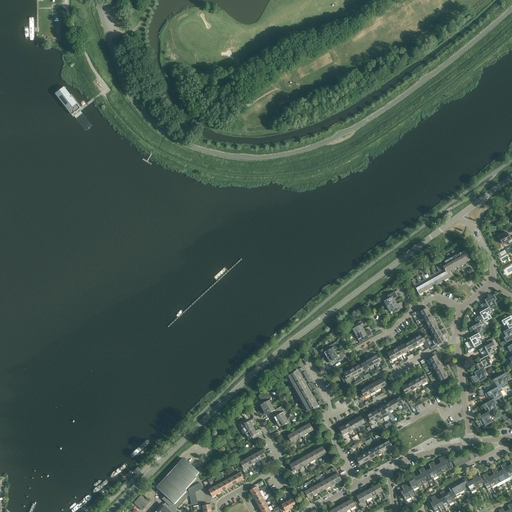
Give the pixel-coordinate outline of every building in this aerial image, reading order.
[(508,236),(506,232),(502,234),(501,233),(497,235),(498,237),(497,237),(500,241),(502,244),(507,241),(509,245),(511,242),(511,238),(511,239),(509,236),(508,236)] [(470,260),(465,253),(464,250),(461,252),(458,248),(457,249),(459,253),(464,263),(470,260)] [(464,263),(459,253),(456,255),(454,251),(452,252),(454,256),(459,266),(464,263)] [(459,266),(454,256),(451,258),(449,253),(447,255),(449,259),(454,268),(459,266)] [(454,268),(449,259),(446,261),(444,256),(442,257),(446,265),(449,271),(450,271),(454,268)] [(444,281),(449,278),(452,276),(450,271),(449,271),(446,265),(443,266),(444,268),(441,270),(438,266),(436,267),(439,271),(444,281)] [(444,281),(439,271),(436,273),(433,269),(431,270),(434,274),(439,284),(444,281)] [(439,284),(434,274),(431,276),(428,271),(426,272),(429,277),(434,286),(439,284)] [(434,286),(429,277),(426,278),(423,274),(421,275),(424,279),(429,289),(434,286)] [(429,289),(424,279),(421,281),(418,277),(416,278),(419,282),(424,292),(429,289)] [(424,292),(419,282),(416,284),(413,280),(411,281),(419,295),(424,292)] [(386,306),(395,302),(393,299),(398,296),(395,291),(391,294),(385,297),(385,296),(384,297),(383,298),(383,299),(383,300),(384,301),(386,306)] [(489,307),(490,309),(497,305),(494,302),(495,301),(496,299),(494,295),(484,300),(486,303),(484,304),(483,303),(480,305),(483,310),(489,307)] [(386,306),(389,311),(392,310),(394,312),(404,307),(401,302),(396,304),(395,302),(386,306)] [(426,308),(425,306),(417,311),(418,313),(420,312),(423,317),(430,313),(426,308)] [(491,312),(490,309),(489,307),(483,310),(479,313),(481,316),(479,317),(478,316),(475,318),(478,323),(483,320),(485,322),(491,318),(489,314),(490,314),(489,313),(491,312)] [(426,323),(433,319),(430,313),(423,317),(426,323)] [(511,314),(510,316),(501,321),(504,326),(506,325),(508,329),(509,329),(510,328),(511,327),(511,314)] [(429,328),(436,324),(433,319),(426,323),(429,328)] [(486,325),(485,322),(483,320),(478,323),(469,328),(470,332),(473,330),(476,334),(478,333),(479,335),(486,331),(484,327),(485,327),(484,326),(486,325)] [(355,334),(363,330),(362,327),(364,326),(361,321),(354,325),(355,327),(352,329),(355,334)] [(432,334),(439,330),(436,324),(429,328),(432,334)] [(508,329),(503,332),(505,336),(505,337),(503,338),(506,343),(511,339),(511,329),(511,330),(510,328),(509,329),(508,329)] [(369,330),(367,331),(365,332),(363,330),(355,334),(360,343),(372,335),(369,330)] [(435,339),(442,335),(439,330),(432,334),(435,339)] [(481,338),(479,335),(478,333),(476,334),(469,338),(471,341),(468,342),(468,341),(465,343),(468,349),(473,346),(474,348),(481,344),(479,340),(480,339),(479,339),(481,338)] [(429,348),(428,345),(422,334),(420,335),(414,338),(418,345),(423,343),(426,350),(429,348)] [(442,342),(445,341),(442,335),(435,339),(432,340),(435,345),(430,348),(432,350),(443,344),(442,342)] [(413,348),(418,345),(414,338),(409,341),(413,348)] [(407,351),(413,348),(409,341),(403,344),(407,351)] [(488,354),(489,356),(496,353),(494,349),(495,348),(494,348),(496,347),(493,342),(479,350),(480,353),(483,352),(486,356),(488,354)] [(327,357),(335,353),(334,351),(336,349),(336,348),(338,347),(335,343),(331,345),(330,344),(328,345),(328,346),(325,348),(327,351),(324,352),(327,357)] [(402,354),(407,351),(403,344),(398,347),(402,354)] [(396,357),(402,354),(398,347),(392,350),(396,357)] [(391,360),(396,357),(392,350),(387,353),(391,360)] [(335,353),(327,357),(329,363),(333,361),(334,363),(344,358),(341,353),(337,356),(335,353)] [(378,354),(376,355),(370,358),(374,365),(380,362),(382,361),(378,354)] [(435,355),(434,354),(425,359),(426,361),(428,359),(431,365),(438,361),(435,355)] [(491,359),(489,356),(488,354),(486,356),(479,360),(480,363),(479,364),(478,363),(475,365),(478,370),(483,367),(484,369),(491,365),(489,361),(490,361),(489,361),(491,359)] [(369,368),(374,365),(370,358),(365,361),(369,368)] [(363,371),(369,368),(365,361),(360,364),(363,371)] [(434,370),(441,366),(438,361),(431,365),(434,370)] [(358,374),(363,371),(360,364),(354,367),(358,374)] [(437,376),(444,372),(441,366),(434,370),(437,376)] [(359,376),(358,374),(354,367),(349,370),(353,377),(355,375),(357,377),(359,376)] [(486,372),(484,369),(483,367),(478,370),(474,372),(475,376),(473,377),(473,376),(470,378),(473,383),(476,382),(478,380),(479,382),(486,378),(484,374),(484,373),(486,372)] [(286,376),(289,381),(291,385),(302,379),(297,371),(298,370),(297,368),(292,371),(292,373),(286,376)] [(348,380),(353,377),(349,370),(343,373),(346,378),(344,379),(349,388),(352,386),(350,384),(348,380)] [(444,372),(437,376),(440,381),(442,380),(444,384),(447,382),(447,381),(449,380),(444,372)] [(499,386),(500,388),(507,384),(505,380),(506,379),(505,379),(507,378),(504,373),(495,378),(489,381),(491,384),(494,383),(497,387),(499,386)] [(427,378),(426,376),(425,374),(423,375),(418,378),(422,385),(429,381),(427,378)] [(376,381),(380,388),(386,385),(382,378),(376,381)] [(416,388),(422,385),(418,378),(412,381),(416,388)] [(291,385),(294,390),(296,394),(307,388),(302,379),(291,385)] [(375,391),(380,388),(376,381),(371,384),(375,391)] [(411,391),(416,388),(412,381),(407,384),(411,391)] [(370,394),(375,391),(371,384),(366,387),(370,394)] [(405,394),(411,391),(407,384),(401,387),(405,394)] [(502,390),(500,388),(499,386),(497,387),(492,390),(484,394),(486,397),(489,395),(492,400),(494,398),(495,400),(502,396),(500,392),(501,392),(500,392),(502,390)] [(362,398),(370,394),(366,387),(360,390),(361,392),(359,393),(362,398)] [(296,394),(299,399),(301,403),(312,397),(307,388),(296,394)] [(261,411),(263,410),(272,405),(270,402),(272,402),(265,390),(259,395),(262,401),(263,403),(260,405),(262,408),(260,409),(261,411)] [(301,403),(304,408),(306,412),(313,408),(314,410),(319,407),(318,405),(317,406),(312,397),(301,403)] [(408,409),(403,399),(401,400),(399,397),(394,400),(398,407),(402,404),(406,410),(408,409)] [(497,403),(495,400),(494,398),(492,400),(485,404),(479,407),(481,410),(484,408),(487,412),(489,411),(490,413),(497,409),(495,405),(496,405),(495,404),(497,403)] [(392,410),(398,407),(394,400),(388,403),(392,410)] [(389,411),(392,410),(388,403),(383,406),(390,419),(393,417),(389,411)] [(272,405),(263,410),(261,411),(262,413),(264,412),(266,415),(274,411),(275,413),(283,409),(281,406),(276,409),(275,407),(273,408),(272,405)] [(390,419),(383,406),(377,409),(383,418),(388,415),(390,419)] [(277,422),(285,417),(284,415),(285,414),(283,409),(275,413),(277,415),(274,417),(277,422)] [(378,421),(383,418),(377,409),(375,410),(375,409),(372,411),(373,411),(372,412),(376,419),(378,421)] [(492,416),(490,413),(489,411),(487,412),(480,416),(481,419),(479,421),(479,420),(476,422),(479,427),(482,425),(482,426),(484,424),(485,426),(492,422),(490,418),(490,417),(492,416)] [(370,422),(376,419),(372,412),(367,415),(370,422)] [(355,419),(359,426),(365,423),(361,416),(355,419)] [(291,424),(288,419),(287,420),(285,417),(277,422),(279,427),(282,426),(284,428),(291,424)] [(256,424),(254,419),(241,426),(245,434),(254,429),(252,426),(256,424)] [(354,429),(359,426),(355,419),(350,422),(354,429)] [(348,432),(354,429),(350,422),(344,425),(348,432)] [(304,426),(308,433),(313,430),(309,423),(304,426)] [(343,435),(348,432),(344,425),(339,428),(343,435)] [(302,436),(308,433),(304,426),(298,429),(302,436)] [(245,434),(248,439),(251,437),(253,439),(262,434),(260,429),(255,431),(254,429),(245,434)] [(297,439),(302,436),(298,429),(293,432),(297,439)] [(291,442),(297,439),(293,432),(287,435),(291,442)] [(146,437),(126,455),(134,464),(154,445),(146,437)] [(383,443),(387,450),(392,447),(388,440),(383,443)] [(381,453),(387,450),(383,443),(377,446),(381,453)] [(320,456),(326,453),(322,446),(317,449),(320,456)] [(376,456),(381,453),(377,446),(372,449),(376,456)] [(315,459),(320,456),(317,449),(311,452),(315,459)] [(370,459),(376,456),(372,449),(367,452),(370,459)] [(256,453),(260,460),(266,457),(262,450),(256,453)] [(310,462),(315,459),(311,452),(306,455),(310,462)] [(365,462),(370,459),(367,452),(361,455),(365,462)] [(255,463),(260,460),(256,453),(251,456),(255,463)] [(304,465),(310,462),(306,455),(300,458),(304,465)] [(359,465),(365,462),(361,455),(356,458),(359,465)] [(249,466),(255,463),(251,456),(245,459),(249,466)] [(448,470),(453,467),(448,459),(445,461),(443,456),(441,458),(448,470)] [(126,458),(108,473),(115,482),(133,465),(126,458)] [(299,468),(304,465),(300,458),(295,461),(299,468)] [(443,473),(448,470),(441,458),(439,459),(441,463),(438,464),(443,473)] [(172,507),(175,510),(187,497),(186,489),(196,478),(195,476),(198,473),(183,459),(157,487),(166,495),(163,499),(166,502),(163,505),(169,510),(172,507)] [(244,469),(249,466),(245,459),(240,462),(244,469)] [(294,471),(299,468),(295,461),(289,465),(291,468),(290,469),(294,476),(295,479),(298,478),(296,475),(294,471)] [(443,473),(438,464),(435,466),(433,462),(431,463),(438,476),(443,473)] [(433,478),(438,476),(431,463),(429,464),(431,469),(428,470),(433,478)] [(511,475),(511,471),(509,466),(506,467),(504,463),(502,464),(509,477),(511,475)] [(505,479),(509,477),(502,464),(500,465),(503,470),(500,471),(505,479)] [(433,478),(428,470),(425,471),(423,467),(421,469),(428,481),(433,478)] [(505,479),(500,471),(498,472),(495,468),(493,469),(500,482),(505,479)] [(423,484),(428,481),(421,469),(419,470),(421,474),(418,476),(423,484)] [(496,484),(500,482),(493,469),(491,470),(494,474),(491,476),(496,484)] [(234,475),(238,482),(244,479),(239,472),(234,475)] [(331,476),(335,483),(341,480),(337,473),(331,476)] [(423,484),(418,476),(415,477),(413,473),(411,474),(418,487),(423,484)] [(477,477),(475,473),(473,474),(480,487),(484,484),(482,481),(480,476),(477,477)] [(496,484),(491,476),(489,477),(486,473),(484,474),(491,487),(496,484)] [(413,489),(418,487),(411,474),(409,475),(411,480),(408,481),(411,486),(416,495),(416,494),(413,489)] [(475,489),(480,487),(473,474),(471,475),(473,479),(470,481),(475,489)] [(487,489),(491,487),(484,474),(483,475),(485,479),(482,481),(484,484),(487,489)] [(233,485),(238,482),(234,475),(229,478),(233,485)] [(330,486),(335,483),(331,476),(326,479),(330,486)] [(228,488),(233,485),(229,478),(224,481),(228,488)] [(475,489),(470,481),(468,482),(466,478),(464,479),(468,488),(470,492),(475,489)] [(95,488),(94,492),(98,492),(108,483),(109,481),(109,480),(108,479),(106,479),(105,480),(95,488)] [(325,489),(330,486),(326,479),(321,482),(325,489)] [(464,490),(468,488),(464,479),(459,482),(464,490)] [(223,491),(228,488),(224,481),(219,484),(223,491)] [(319,492),(325,489),(321,482),(315,485),(319,492)] [(459,492),(464,490),(459,482),(455,484),(459,492)] [(200,483),(197,484),(195,486),(198,491),(203,488),(200,483)] [(416,495),(411,486),(408,488),(406,483),(404,485),(411,497),(416,495)] [(217,494),(223,491),(219,484),(213,487),(217,494)] [(373,487),(377,494),(381,491),(384,496),(385,498),(388,497),(386,494),(384,490),(382,491),(378,484),(373,487)] [(461,495),(459,492),(455,484),(450,487),(456,497),(461,495)] [(310,488),(305,491),(303,488),(302,485),(299,487),(303,493),(304,491),(308,498),(314,495),(310,488)] [(314,495),(319,492),(315,485),(310,488),(314,495)] [(405,500),(411,497),(404,485),(401,486),(404,490),(401,492),(405,500)] [(252,495),(259,492),(256,486),(249,490),(252,495)] [(212,497),(217,494),(213,487),(208,490),(212,497)] [(371,497),(377,494),(373,487),(367,490),(371,497)] [(457,499),(456,497),(450,487),(448,488),(451,492),(448,493),(453,502),(457,499)] [(366,500),(371,497),(367,490),(362,493),(366,500)] [(453,502),(448,493),(446,495),(443,490),(441,492),(448,504),(453,502)] [(255,501),(262,497),(259,492),(252,495),(255,501)] [(444,507),(448,504),(441,492),(439,493),(442,497),(439,498),(444,507)] [(360,503),(366,500),(362,493),(356,496),(360,503)] [(88,495),(72,510),(72,511),(73,511),(74,511),(75,511),(91,498),(92,496),(92,495),(90,495),(88,495)] [(145,506),(149,502),(141,495),(134,503),(142,510),(145,506)] [(444,507),(439,498),(437,500),(434,495),(432,496),(440,509),(444,507)] [(435,511),(440,509),(432,496),(431,498),(433,502),(430,503),(428,505),(431,510),(433,509),(435,511)] [(258,506),(265,502),(262,497),(255,501),(258,506)] [(287,501),(291,508),(296,505),(292,498),(287,501)] [(346,502),(350,509),(355,506),(351,499),(346,502)] [(285,511),(291,508),(287,501),(281,504),(285,511)] [(261,511),(268,507),(265,502),(258,506),(261,511)] [(344,511),(350,509),(346,502),(340,505),(344,511)]
